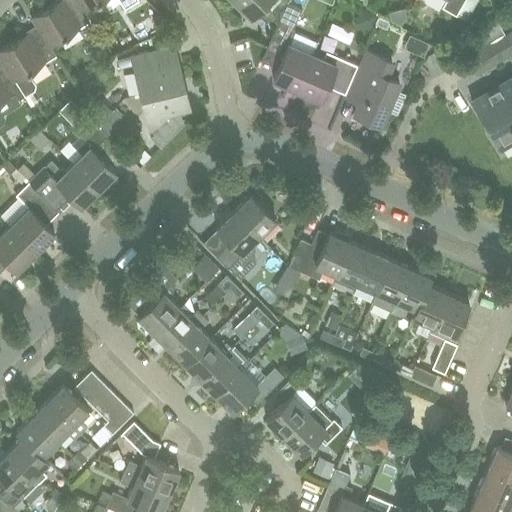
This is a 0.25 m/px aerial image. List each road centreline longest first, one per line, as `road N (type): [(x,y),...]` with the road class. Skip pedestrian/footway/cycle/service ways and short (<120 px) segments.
road 1 (unclassified): [(230,145),(271,145),(511,250)]
road 2 (unclassified): [(65,296),(198,160),(230,145)]
road 3 (residential): [(206,429),(65,296)]
road 4 (residential): [(230,145),(216,58),(187,0)]
road 5 (residential): [(284,511),(287,473),(206,429)]
road 6 (residential): [(511,315),(458,431)]
